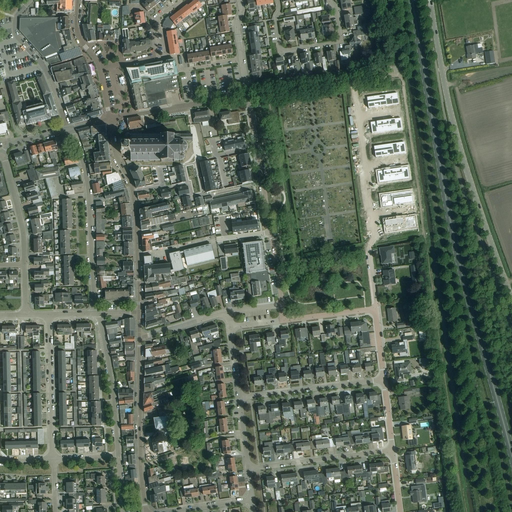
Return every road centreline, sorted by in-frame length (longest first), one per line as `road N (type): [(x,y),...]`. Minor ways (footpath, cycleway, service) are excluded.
road 1 (primary): [(511,456),(460,270),(412,0)]
road 2 (unclassified): [(511,300),(449,108),(429,0)]
road 3 (tertiary): [(138,312),(132,192),(110,118)]
road 4 (residential): [(71,129),(87,176),(93,313)]
road 5 (residential): [(352,80),(374,235),(370,255)]
road 6 (tertiary): [(145,511),(139,335)]
road 7 (residential): [(278,0),(282,51),(339,40),(329,0)]
road 8 (residential): [(66,128),(44,67),(16,36),(14,19),(29,0)]
road 9 (residential): [(248,469),(392,449)]
road 10 (residential): [(239,397),(383,380)]
road 11 (residential): [(100,313),(119,456)]
road 12 (residential): [(51,458),(49,314)]
